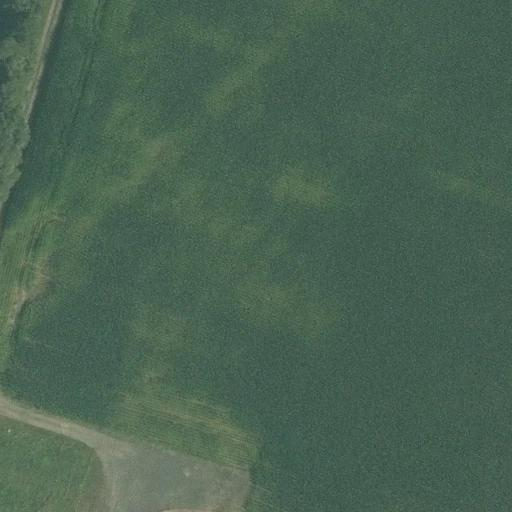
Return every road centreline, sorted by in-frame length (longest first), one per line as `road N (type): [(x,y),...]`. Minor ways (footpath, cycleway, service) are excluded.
road 1 (track): [(0,372),(34,403),(230,472)]
road 2 (track): [(66,0),(0,227)]
